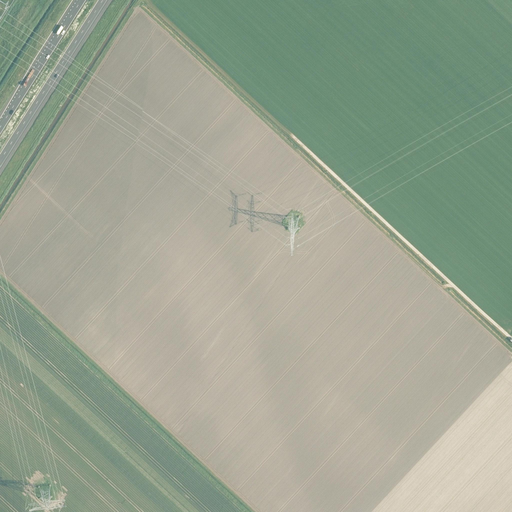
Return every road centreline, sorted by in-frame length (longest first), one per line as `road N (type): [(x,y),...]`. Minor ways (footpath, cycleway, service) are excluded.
road 1 (motorway): [(0,159),(101,0)]
road 2 (motorway): [(79,0),(0,123)]
